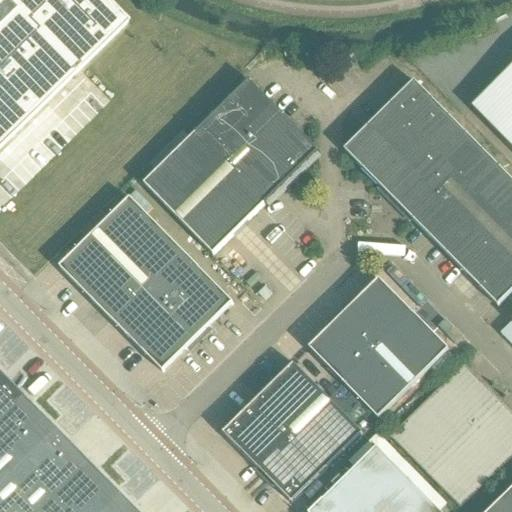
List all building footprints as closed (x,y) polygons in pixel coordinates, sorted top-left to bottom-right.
[(2,0),(15,12),(0,26),(0,149),(126,26),(127,25),(101,0),(2,0)] [(511,70),(473,109),(511,148),(511,70)] [(344,152),(347,155),(498,309),(511,294),(511,182),(414,83),(344,152)] [(249,84),(144,187),(213,257),(318,154),(249,84)] [(233,306),(130,201),(60,270),(163,375),(233,306)] [(309,351),(374,417),(378,421),(448,352),(379,282),(309,351)] [(258,295),(265,303),(272,296),(265,288),(258,295)] [(223,436),(292,506),(363,436),(294,366),(223,436)] [(511,415),(464,367),(414,417),(391,440),(461,510),(511,458),(511,415)] [(0,511),(131,511),(0,378),(0,511)] [(443,511),(380,447),(313,511),(443,511)] [(511,511),(511,491),(490,511),(511,511)]
